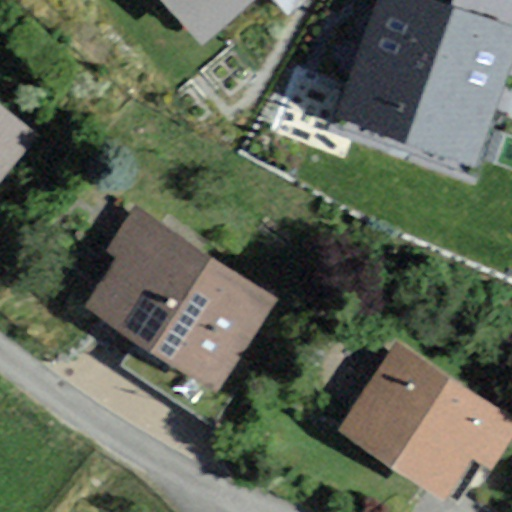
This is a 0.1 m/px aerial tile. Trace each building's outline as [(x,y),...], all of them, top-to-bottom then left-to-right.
[(183,0),(209,30),(244,0),(183,0)] [(511,0),(453,0),(445,27),(383,7),(346,122),(475,164),(511,48),(511,0)] [(0,177),(41,130),(0,95),(0,177)] [(279,289),(151,205),(116,258),(123,263),(93,310),(214,389),(279,289)] [(511,447),(511,405),(404,338),(344,433),(446,497),(475,450),(500,466),(511,447)]
